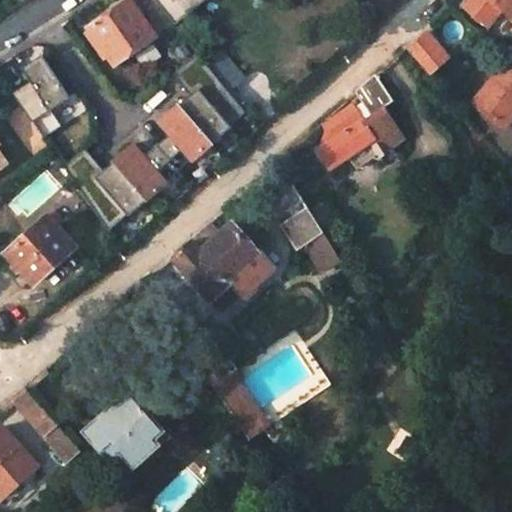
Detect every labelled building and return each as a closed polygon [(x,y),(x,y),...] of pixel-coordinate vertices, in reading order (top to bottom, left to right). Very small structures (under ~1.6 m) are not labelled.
[(131,0),(124,0),(88,27),(114,63),(155,34),(131,0)] [(155,0),(139,0),(152,16),(162,8),(155,0)] [(155,0),(162,8),(175,25),(188,14),(186,12),(176,0),(155,0)] [(176,0),(186,12),(199,0),(176,0)] [(510,13),(511,10),(511,0),(469,0),(465,5),(485,21),(498,4),(510,13)] [(409,50),(430,74),(451,58),(428,33),(409,50)] [(57,172),(108,231),(127,214),(128,215),(167,182),(166,181),(192,159),(193,160),(232,127),(231,125),(247,112),(196,53),(171,74),(190,96),(104,169),(86,147),(57,172)] [(13,93),(44,138),(61,126),(51,111),(70,98),(42,57),(23,69),(31,81),(13,93)] [(506,128),(511,121),(511,62),(510,61),(483,91),(498,103),(488,115),(506,128)] [(360,116),(374,138),(348,157),(357,170),(379,155),(382,159),(386,156),(384,152),(404,137),(384,107),(392,102),(377,79),(353,94),(360,106),(356,109),(357,111),(360,116)] [(498,103),(483,91),(476,99),(488,115),(498,103)] [(353,105),(337,117),(344,128),(360,116),(357,111),(356,109),(353,106),(353,105)] [(329,139),(317,148),(330,170),(348,157),(374,138),(360,116),(344,128),(343,129),(335,135),(329,139)] [(320,201),(308,209),(321,228),(333,221),(320,201)] [(308,209),(290,220),(305,243),(323,232),(321,228),(308,209)] [(47,215),(5,252),(32,282),(35,279),(37,282),(51,273),(57,267),(60,262),(57,259),(74,245),(47,215)] [(211,221),(190,240),(191,241),(193,241),(201,251),(221,232),(211,221)] [(221,232),(201,251),(228,282),(259,252),(232,222),(221,232)] [(323,232),(305,243),(321,269),(339,258),(340,258),(329,240),(323,232)] [(191,241),(173,256),(209,296),(210,298),(228,284),(230,283),(228,282),(201,251),(193,241),(191,241)] [(235,374),(217,387),(252,437),(271,424),(235,374)] [(57,423),(27,388),(14,399),(44,434),(57,423)] [(131,392),(87,430),(104,448),(108,444),(116,451),(118,451),(122,448),(136,464),(170,434),(131,392)] [(44,434),(67,458),(79,447),(61,427),(57,423),(44,434)] [(0,497),(1,498),(5,494),(33,469),(38,465),(33,459),(25,450),(3,426),(0,428),(0,497)]
